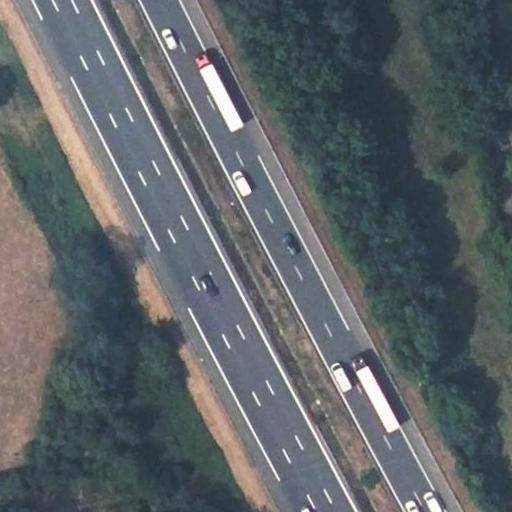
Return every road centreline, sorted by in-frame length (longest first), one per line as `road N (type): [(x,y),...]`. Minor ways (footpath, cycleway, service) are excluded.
road 1 (motorway): [(428,511),(162,0)]
road 2 (motorway): [(63,0),(327,511)]
road 3 (unclassified): [(511,168),(476,0)]
